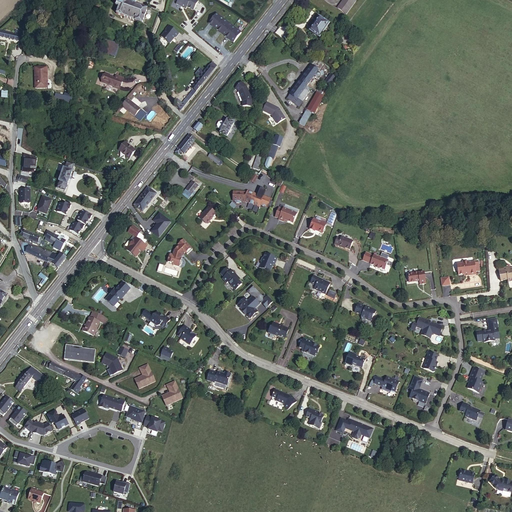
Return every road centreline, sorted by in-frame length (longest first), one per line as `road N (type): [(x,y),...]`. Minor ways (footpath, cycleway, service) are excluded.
road 1 (residential): [(431,431),(459,363),(451,302),(392,302),(249,228),(204,269),(186,301)]
road 2 (secondary): [(281,0),(86,248)]
road 3 (residential): [(186,301),(226,341),(266,365),(431,431)]
road 4 (residential): [(59,453),(120,470),(132,466),(134,439),(100,429),(69,441)]
road 5 (residential): [(40,305),(11,233),(9,172)]
road 6 (unknown): [(181,116),(155,63),(162,0)]
